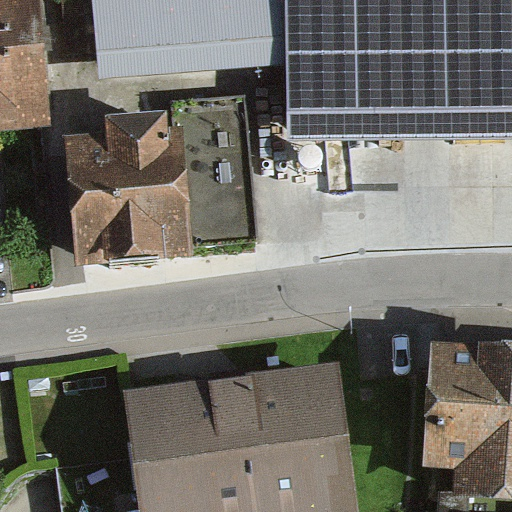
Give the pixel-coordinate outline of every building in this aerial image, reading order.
[(0,0),(0,138),(44,133),(27,0),(0,0)] [(262,0),(86,0),(93,97),(263,75),(262,0)] [(511,0),(276,0),(275,148),(511,150),(511,0)] [(171,137),(43,150),(56,268),(262,246),(247,102),(168,111),(171,137)] [(511,511),(511,363),(411,356),(404,468),(439,471),(436,511),(511,511)] [(353,511),(337,373),(127,398),(140,511),(353,511)]
